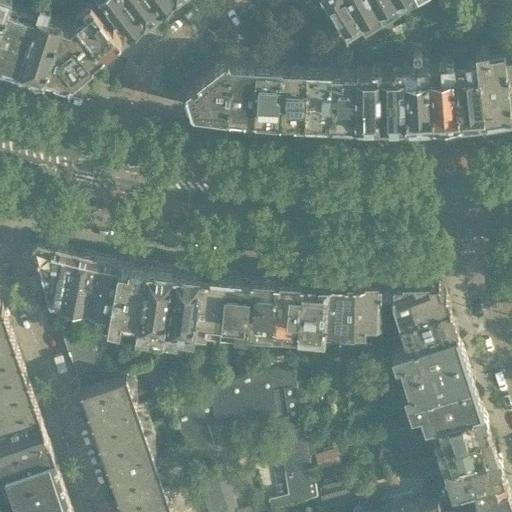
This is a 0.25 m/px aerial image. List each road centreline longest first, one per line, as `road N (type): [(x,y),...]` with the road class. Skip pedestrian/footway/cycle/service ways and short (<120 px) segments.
road 1 (residential): [(10,196),(114,222),(374,246),(409,196)]
road 2 (residential): [(511,136),(321,148),(205,139),(174,183)]
road 3 (residential): [(99,511),(6,235),(10,196)]
road 4 (tertiary): [(409,196),(174,183)]
road 5 (residential): [(125,162),(145,68),(226,0)]
road 6 (residential): [(458,191),(511,377)]
road 7 (residential): [(78,164),(57,107),(0,88)]
